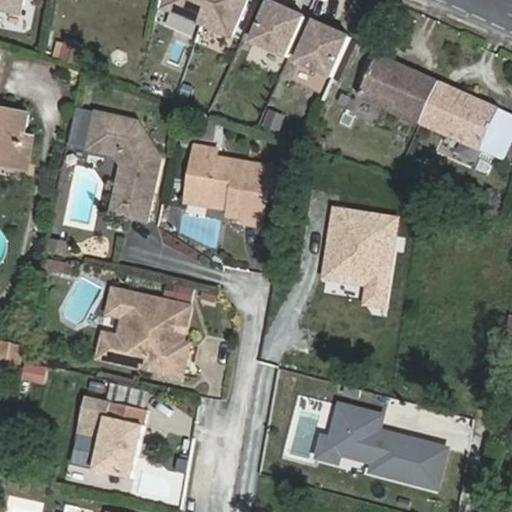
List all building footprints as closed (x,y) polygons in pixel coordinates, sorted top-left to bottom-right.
[(0,0),(0,11),(22,15),(23,0),(0,0)] [(247,0),(162,0),(160,5),(232,36),(247,0)] [(301,16),(264,0),(263,0),(246,38),(284,55),(301,16)] [(350,35),(312,19),(292,66),(330,82),(350,35)] [(58,35),(52,58),(81,65),(86,42),(58,35)] [(381,57),(378,63),(396,73),(400,66),(381,57)] [(363,95),(424,124),(442,85),(400,66),(396,73),(378,63),(363,95)] [(442,85),(424,124),(486,153),(500,120),(479,110),(482,104),(442,85)] [(479,110),(500,120),(503,114),(482,104),(479,110)] [(24,148),(27,135),(30,114),(0,108),(0,155),(18,159),(20,148),(24,148)] [(262,126),(278,132),(284,115),(268,109),(262,126)] [(152,217),(164,155),(155,153),(157,143),(142,119),(100,111),(93,147),(118,152),(125,163),(116,211),(152,217)] [(0,155),(0,163),(30,169),(37,137),(27,135),(24,148),(20,148),(18,159),(0,155)] [(237,200),(236,206),(235,212),(250,215),(249,221),(266,224),(276,165),(220,155),(221,148),(201,144),(193,188),(208,191),(214,196),(237,200)] [(192,199),(236,206),(237,200),(214,196),(208,191),(193,188),(192,199)] [(401,216),(329,205),(317,280),(363,287),(360,303),(387,307),(401,216)] [(69,244),(54,241),(52,253),(66,256),(69,244)] [(120,361),(149,367),(155,363),(162,364),(161,369),(189,375),(195,343),(188,342),(195,304),(118,289),(113,313),(129,316),(125,336),(120,361)] [(109,333),(125,336),(129,316),(113,313),(109,333)] [(0,357),(4,358),(3,363),(11,365),(15,348),(1,345),(0,347),(0,357)] [(15,348),(11,365),(21,367),(25,350),(15,348)] [(26,359),(22,379),(43,383),(47,364),(26,359)] [(103,439),(111,403),(87,397),(79,434),(103,439)] [(384,413),(337,401),(328,435),(320,433),(314,456),(338,462),(339,456),(370,463),(367,473),(438,491),(450,446),(380,428),(384,413)] [(134,479),(139,458),(132,457),(135,445),(141,446),(149,411),(111,403),(103,439),(96,470),(134,479)] [(132,457),(139,458),(141,446),(135,445),(132,457)]
